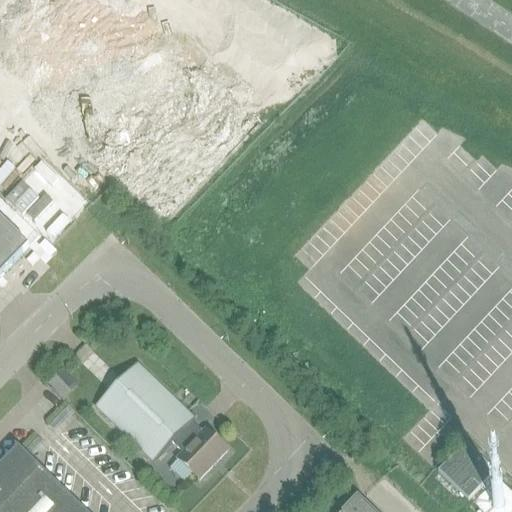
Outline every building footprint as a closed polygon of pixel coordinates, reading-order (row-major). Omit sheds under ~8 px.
[(63,212),(75,196),(61,185),(54,193),(62,200),(57,207),(63,212)] [(61,232),(57,216),(44,219),(48,236),(61,232)] [(0,278),(29,248),(0,219),(0,278)] [(192,424),(194,421),(137,366),(96,408),(153,463),(170,445),(181,455),(176,460),(198,481),(226,452),(204,431),(202,433),(192,424)] [(64,372),(51,385),(65,399),(68,396),(67,393),(72,388),(75,389),(78,386),(64,372)] [(468,501),(495,472),(466,444),(439,472),(468,501)] [(0,511),(83,511),(19,449),(0,468),(0,511)] [(370,511),(358,500),(346,511),(370,511)]
